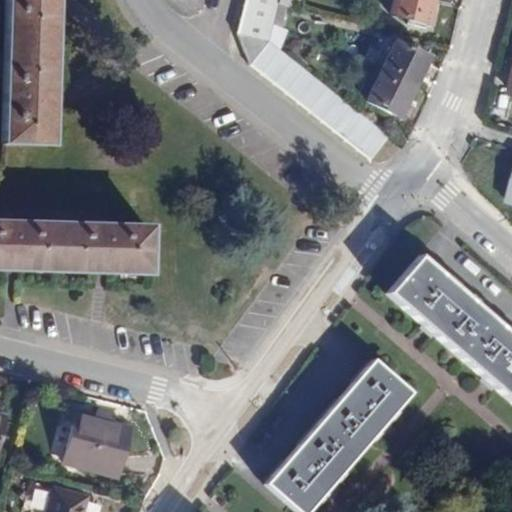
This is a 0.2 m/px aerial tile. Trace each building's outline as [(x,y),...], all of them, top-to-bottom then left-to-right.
[(6,0),(3,145),(49,146),(52,0),(6,0)] [(243,0),(235,32),(248,65),(368,160),(387,138),(279,51),(267,42),(272,23),(277,5),(278,0),(243,0)] [(427,24),(432,0),(393,0),(390,15),(427,24)] [(277,5),(272,23),(281,27),(286,8),(277,5)] [(267,42),(279,51),(288,30),(281,27),(272,23),(267,42)] [(381,72),(414,87),(428,60),(394,44),(381,72)] [(399,120),(414,87),(381,72),(366,103),(399,120)] [(0,269),(146,275),(147,228),(0,222),(0,269)] [(511,338),(417,256),(384,295),(424,329),(484,381),(511,404),(511,338)] [(381,425),(408,393),(369,360),(262,483),(294,511),(305,511),(329,485),(381,425)] [(113,479),(126,429),(74,416),(60,465),(113,479)] [(79,511),(84,498),(52,489),(46,511),(79,511)]
